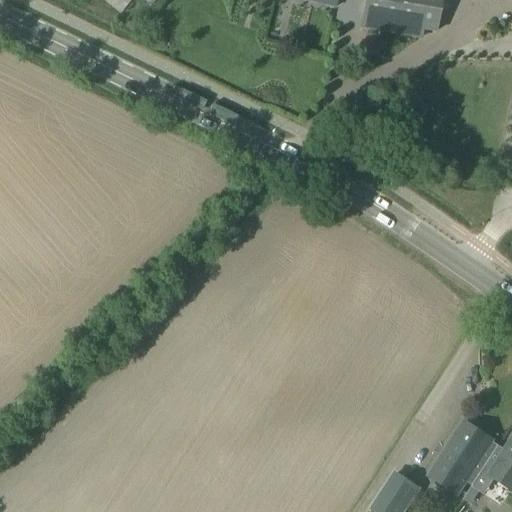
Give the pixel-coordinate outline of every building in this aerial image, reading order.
[(132,0),(100,0),(120,15),(132,0)] [(298,0),(333,9),(335,0),(298,0)] [(362,0),(358,28),(360,29),(419,39),(421,32),(434,34),(439,0),(362,0)] [(464,424),(429,477),(457,496),(478,462),(492,471),(489,477),(511,492),(511,441),(505,453),(491,444),(492,442),(464,424)] [(372,511),(404,511),(418,491),(394,474),(370,510),(372,511)]
